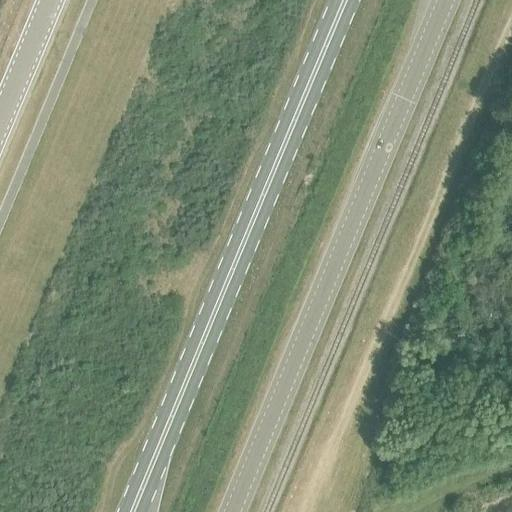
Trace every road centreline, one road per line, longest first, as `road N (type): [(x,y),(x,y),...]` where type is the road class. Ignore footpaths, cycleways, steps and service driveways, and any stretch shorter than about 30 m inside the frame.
road 1 (primary): [(132,511),(346,0)]
road 2 (tertiary): [(231,511),(442,0)]
road 3 (unclassified): [(0,126),(54,0)]
